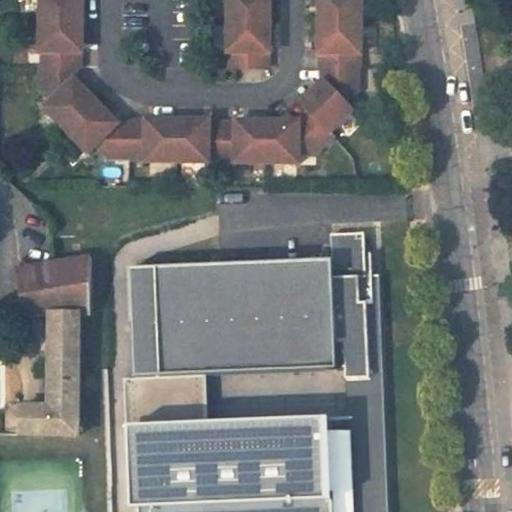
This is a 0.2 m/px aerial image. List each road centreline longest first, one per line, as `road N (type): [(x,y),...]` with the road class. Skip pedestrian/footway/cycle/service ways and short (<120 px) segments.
road 1 (residential): [(480,511),(465,282),(417,0)]
road 2 (residential): [(99,0),(97,21),(122,98),(178,107),(269,93),(286,65),(285,0)]
